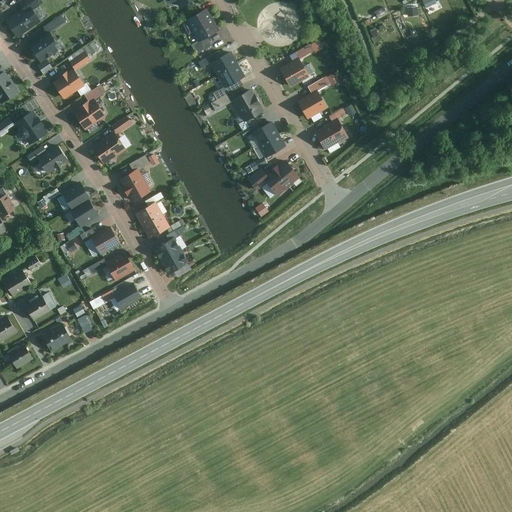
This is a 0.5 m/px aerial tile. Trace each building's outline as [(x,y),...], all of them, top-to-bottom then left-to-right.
[(371,0),(373,4),(368,7),(372,16),(385,10),(380,0),(371,0)] [(7,20),(18,36),(41,21),(30,4),(7,20)] [(413,20),(423,16),(419,6),(410,10),(413,20)] [(219,29),(206,7),(188,17),(201,39),(219,29)] [(30,48),(41,64),(59,51),(48,36),(30,48)] [(193,45),(197,53),(212,44),(208,36),(193,45)] [(307,43),(293,52),(297,57),(311,49),(307,43)] [(211,62),(218,74),(239,62),(232,50),(211,62)] [(70,63),(75,71),(90,61),(85,53),(70,63)] [(297,57),(280,67),(289,83),(306,74),(297,57)] [(239,62),(218,74),(225,85),(245,74),(239,62)] [(0,98),(3,103),(21,92),(7,70),(0,74),(0,98)] [(54,85),(65,100),(84,87),(73,71),(54,85)] [(323,76),(308,85),(312,92),(327,83),(323,76)] [(98,86),(86,95),(91,102),(103,93),(98,86)] [(252,88),(233,99),(244,118),(263,107),(252,88)] [(326,105),(317,90),(298,102),(307,117),(326,105)] [(228,93),(212,102),(216,108),(231,99),(228,93)] [(76,113),(86,127),(105,114),(95,99),(76,113)] [(35,109),(17,121),(32,142),(50,130),(35,109)] [(118,132),(132,122),(127,115),(113,124),(118,132)] [(12,116),(0,125),(0,132),(2,135),(17,124),(12,116)] [(337,117),(314,130),(324,148),(347,135),(337,117)] [(252,131),(258,142),(279,130),(272,119),(252,131)] [(279,130),(258,142),(266,155),(287,143),(279,130)] [(95,147),(104,162),(126,147),(117,133),(95,147)] [(45,144),(29,155),(34,161),(49,151),(45,144)] [(60,145),(40,160),(48,172),(69,157),(60,145)] [(159,160),(154,153),(149,156),(153,163),(159,160)] [(149,160),(146,154),(131,162),(134,169),(149,160)] [(264,155),(251,164),(254,169),(268,160),(264,155)] [(266,177),(276,191),(299,174),(288,160),(266,177)] [(151,189),(138,167),(120,179),(133,200),(151,189)] [(261,168),(249,179),(255,185),(267,175),(261,168)] [(62,190),(71,205),(88,196),(90,195),(81,179),(62,190)] [(3,186),(0,187),(0,210),(2,214),(15,207),(3,186)] [(56,188),(44,196),(46,200),(58,193),(56,188)] [(88,196),(71,205),(70,206),(80,223),(98,212),(88,196)] [(264,201),(257,207),(265,215),(271,209),(264,201)] [(144,224),(161,214),(154,202),(137,212),(144,224)] [(161,214),(144,224),(151,236),(168,225),(161,214)] [(91,236),(101,254),(120,243),(110,225),(91,236)] [(80,226),(66,234),(69,239),(82,230),(80,226)] [(93,227),(81,234),(85,239),(96,232),(93,227)] [(156,248),(162,259),(181,249),(174,237),(156,248)] [(181,249),(162,259),(169,271),(187,260),(181,249)] [(107,263),(116,279),(135,268),(126,252),(107,263)] [(36,255),(26,261),(31,270),(41,264),(36,255)] [(104,258),(89,266),(92,272),(107,263),(104,258)] [(22,269),(4,279),(13,294),(31,283),(22,269)] [(70,273),(61,276),(65,287),(74,283),(70,273)] [(114,294),(122,308),(143,296),(134,282),(114,294)] [(42,296),(25,306),(34,320),(50,310),(42,296)] [(7,315),(0,319),(0,340),(0,341),(17,331),(7,315)] [(92,328),(85,315),(78,319),(84,332),(92,328)] [(62,322),(42,333),(52,349),(71,338),(62,322)] [(23,343),(8,351),(17,367),(33,358),(23,343)]
